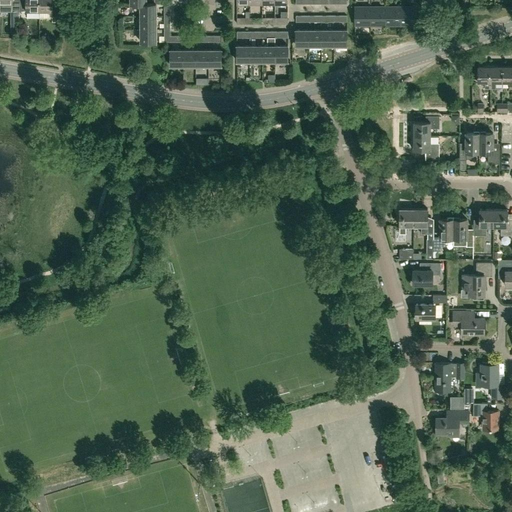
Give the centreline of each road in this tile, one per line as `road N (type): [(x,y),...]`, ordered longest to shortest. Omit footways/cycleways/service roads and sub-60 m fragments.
road 1 (tertiary): [(329,86),(264,101),(201,102),(0,69)]
road 2 (residential): [(406,347),(358,183)]
road 3 (tertiary): [(329,86),(446,48)]
